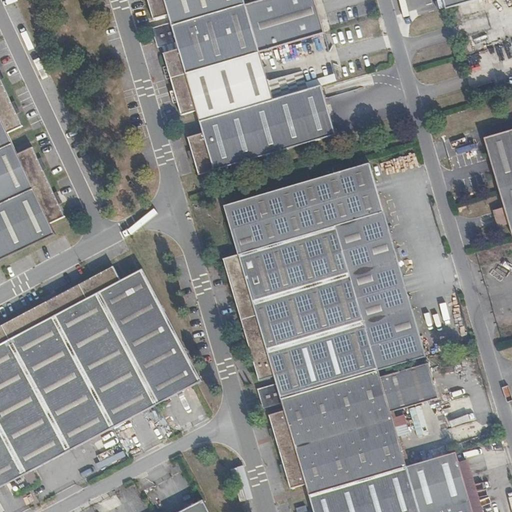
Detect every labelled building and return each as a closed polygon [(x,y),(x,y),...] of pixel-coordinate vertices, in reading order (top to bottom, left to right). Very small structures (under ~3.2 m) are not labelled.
[(204,133),(188,138),(198,171),(199,175),(336,135),(322,86),(273,101),(259,52),(324,33),(314,0),(147,0),(154,19),(169,15),(171,23),(153,28),(159,47),(177,42),(179,49),(164,53),(182,115),(197,111),(204,133)] [(511,0),(443,0),(446,9),(477,0),(511,0)] [(0,261),(55,235),(50,224),(65,217),(32,148),(18,154),(8,133),(22,126),(0,79),(0,261)] [(511,133),(495,138),(490,140),(511,216),(511,133)] [(314,511),(473,511),(456,453),(407,468),(398,437),(392,418),(390,412),(438,398),(428,364),(394,374),(393,368),(426,358),(369,164),(225,206),(240,254),(224,259),(225,264),(259,381),(274,376),(277,384),(282,404),(284,410),(269,415),(291,489),(306,484),(314,511)] [(192,362),(143,269),(140,270),(121,281),(114,267),(0,326),(0,487),(25,475),(113,429),(161,404),(195,386),(202,382),(192,362)] [(282,404),(277,384),(259,389),(265,408),(282,404)] [(410,434),(404,415),(392,418),(398,437),(410,434)] [(209,511),(203,500),(181,511),(209,511)]
